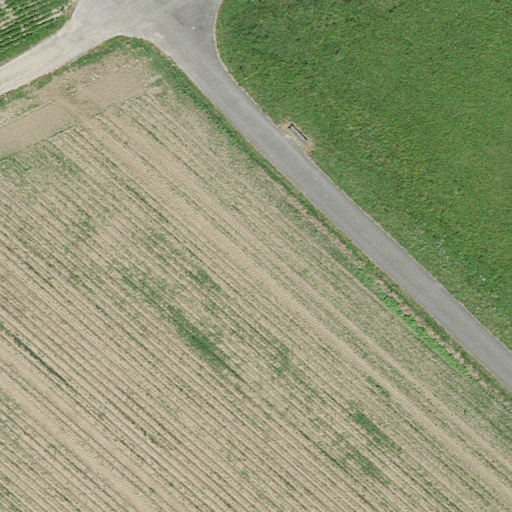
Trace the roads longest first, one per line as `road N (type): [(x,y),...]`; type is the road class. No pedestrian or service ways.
road 1 (track): [(127,6),(511,378)]
road 2 (track): [(0,62),(127,6)]
